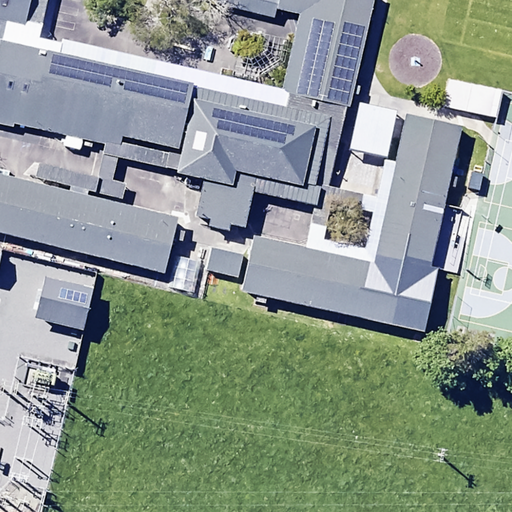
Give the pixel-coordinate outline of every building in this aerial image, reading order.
[(30,0),(0,0),(0,50),(2,42),(6,23),(24,27),(30,0)] [(0,50),(0,126),(11,129),(12,125),(119,150),(121,140),(177,153),(172,176),(201,183),(193,219),(208,223),(207,229),(228,234),(229,228),(244,231),(252,197),(312,211),(316,196),(361,206),(363,197),(324,188),(340,120),(351,123),(353,114),(345,112),(370,0),(277,0),(274,14),(294,18),(275,97),(282,98),(281,106),(2,42),(0,50)] [(199,0),(198,5),(272,22),(274,14),(277,0),(199,0)] [(428,271),(460,128),(405,116),(372,264),(252,238),(240,294),(393,328),(400,297),(430,304),(437,273),(428,271)] [(177,220),(0,176),(0,235),(164,276),(177,220)] [(207,272),(238,279),(243,257),(211,251),(207,272)] [(94,294),(44,282),(34,321),(84,333),(94,294)]
